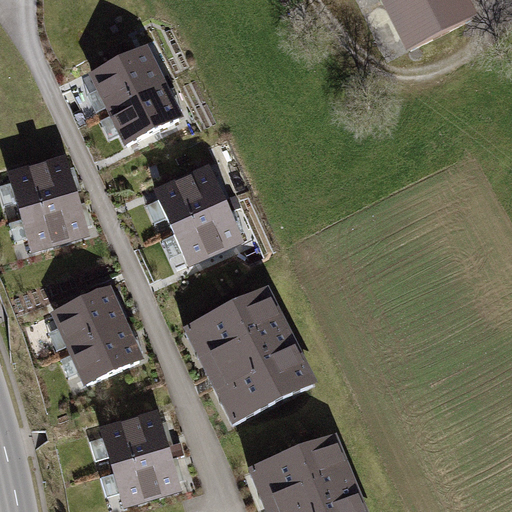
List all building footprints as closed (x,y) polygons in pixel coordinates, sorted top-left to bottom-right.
[(384,0),(411,51),(472,21),(461,0),(384,0)] [(93,78),(111,113),(162,87),(144,53),(93,78)] [(111,113),(128,147),(179,121),(162,87),(111,113)] [(10,180),(21,217),(75,200),(64,163),(10,180)] [(157,197),(173,232),(225,209),(209,174),(157,197)] [(87,237),(75,200),(21,217),(32,254),(87,237)] [(189,267),(241,244),(225,209),(173,232),(189,267)] [(56,316),(71,351),(123,328),(107,293),(56,316)] [(265,293),(185,334),(233,428),(313,387),(265,293)] [(71,351),(87,387),(139,363),(123,328),(71,351)] [(102,435),(113,471),(168,455),(157,418),(102,435)] [(362,511),(333,440),(250,474),(265,511),(362,511)] [(113,471),(124,508),(179,492),(168,455),(113,471)]
